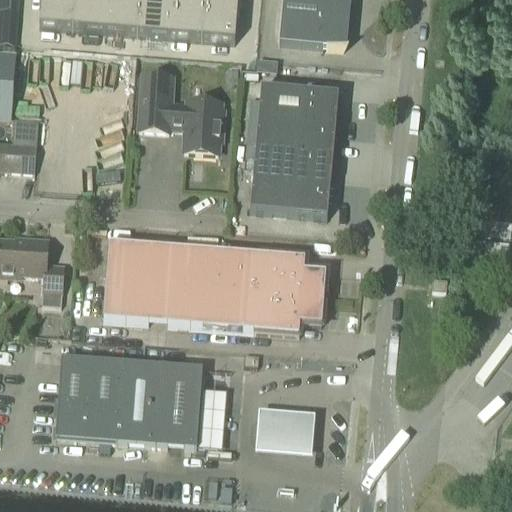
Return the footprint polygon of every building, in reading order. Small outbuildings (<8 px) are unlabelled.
[(71,0),(71,7),(104,10),(104,0),(71,0)] [(104,0),(104,10),(137,14),(138,0),(104,0)] [(138,0),(137,14),(170,17),(171,0),(138,0)] [(171,0),(170,17),(203,21),(204,0),(171,0)] [(204,0),(203,21),(236,24),(238,0),(204,0)] [(341,56),(346,0),(281,0),(277,50),(341,56)] [(39,4),(36,29),(69,32),(71,7),(39,4)] [(71,7),(69,32),(101,35),(104,10),(71,7)] [(104,10),(101,35),(134,39),(137,14),(104,10)] [(137,14),(134,39),(167,42),(170,17),(137,14)] [(170,17),(167,42),(201,45),(203,21),(170,17)] [(203,21),(201,45),(234,49),(236,24),(203,21)] [(0,36),(0,50),(15,52),(16,38),(0,36)] [(56,69),(64,70),(63,78),(84,80),(86,57),(56,55),(56,69)] [(0,63),(0,125),(10,127),(14,65),(0,63)] [(218,146),(222,147),(223,129),(219,128),(220,111),(186,109),(186,112),(170,111),(171,86),(141,84),(138,137),(168,139),(168,135),(184,136),(183,159),(217,161),(218,146)] [(47,88),(32,88),(32,118),(48,118),(47,88)] [(337,102),(260,95),(249,218),(326,225),(337,102)] [(0,148),(0,177),(33,180),(37,129),(13,127),(11,150),(0,148)] [(467,259),(500,260),(501,240),(467,239),(467,259)] [(60,314),(63,274),(45,272),(47,247),(24,246),(24,249),(0,247),(0,284),(7,285),(7,282),(43,284),(41,312),(60,314)] [(299,331),(303,278),(304,266),(108,251),(102,328),(298,343),(299,331)] [(299,331),(320,333),(325,280),(303,278),(299,331)] [(445,298),(446,287),(432,286),(431,297),(445,298)] [(258,362),(244,361),(243,372),(257,373),(258,362)] [(109,450),(155,453),(161,373),(61,365),(54,446),(98,449),(109,450)] [(201,376),(161,373),(155,453),(195,456),(201,376)] [(310,459),(313,419),(257,416),(255,455),(310,459)] [(98,449),(97,458),(109,459),(109,450),(98,449)]
